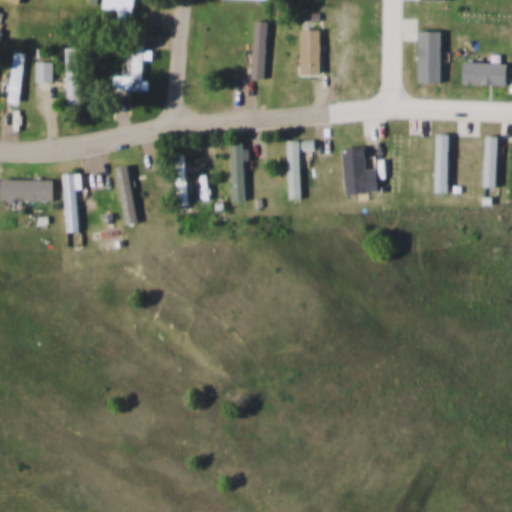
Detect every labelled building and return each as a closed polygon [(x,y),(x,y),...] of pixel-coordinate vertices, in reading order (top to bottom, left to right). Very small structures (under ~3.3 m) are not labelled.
[(104,0),(104,8),(135,11),(136,0),(104,0)] [(254,78),(268,78),(268,21),(255,21),(254,78)] [(303,29),(303,73),(323,73),(323,29),(303,29)] [(133,75),(125,75),(124,90),(145,90),(146,39),(133,39),(133,75)] [(82,47),(68,47),(68,105),(82,105),(82,47)] [(24,101),(27,51),(15,51),(12,100),(24,101)] [(38,81),(55,81),(55,61),(38,61),(38,81)] [(288,141),(289,198),(303,198),(302,149),(316,148),(316,141),(288,141)] [(232,201),(247,201),(247,142),(232,142),(232,201)] [(189,204),(189,154),(177,154),(177,204),(189,204)] [(139,222),(131,166),(117,167),(125,224),(139,222)] [(65,174),(67,232),(81,231),(80,189),(84,189),(84,174),(65,174)] [(55,179),(2,179),(2,200),(55,200),(55,179)]
